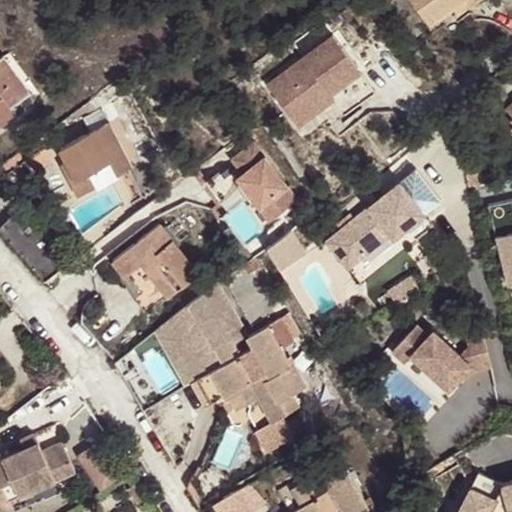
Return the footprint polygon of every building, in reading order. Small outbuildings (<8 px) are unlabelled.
[(404,0),(393,0),(387,4),(413,40),(422,33),(418,27),(422,24),(404,0)] [(410,0),(430,26),(453,8),(464,0),(410,0)] [(477,0),(464,0),(453,8),(458,14),(477,0)] [(269,81),(293,113),(328,88),(333,93),(364,69),(336,32),(269,81)] [(0,126),(17,115),(11,107),(20,101),(30,94),(3,55),(0,57),(0,126)] [(340,103),(347,113),(379,90),(364,69),(333,93),(340,103)] [(293,113),(306,129),(340,103),(333,93),(328,88),(293,113)] [(511,92),(499,104),(511,118),(511,92)] [(26,109),(20,101),(11,107),(17,115),(26,109)] [(118,174),(133,166),(110,123),(61,149),(67,160),(76,179),(90,172),(97,185),(118,174)] [(222,157),(233,170),(222,179),(239,198),(220,214),(241,239),(291,197),(243,140),(222,157)] [(97,185),(90,172),(76,179),(67,160),(62,163),(79,195),(97,185)] [(396,235),(443,197),(418,166),(340,228),(362,256),(393,231),(396,235)] [(511,198),(491,203),(509,283),(511,282),(511,198)] [(0,229),(40,280),(76,254),(22,204),(0,226),(0,229)] [(160,222),(112,259),(138,291),(133,295),(147,313),(199,272),(160,222)] [(340,228),(328,238),(350,265),(362,256),(340,228)] [(267,268),(297,252),(284,229),(255,244),(267,268)] [(246,336),(217,282),(168,320),(168,321),(199,377),(224,362),(215,347),(231,338),(234,343),(246,336)] [(294,340),(282,317),(247,336),(253,346),(240,353),(234,343),(231,338),(215,347),(224,362),(199,377),(213,402),(227,395),(229,398),(241,391),(247,403),(258,397),(272,422),(282,416),(299,407),(291,393),(308,385),(296,364),(292,366),(282,347),(294,340)] [(199,377),(168,321),(157,329),(188,383),(199,377)] [(478,369),(493,365),(485,331),(468,336),(471,344),(463,353),(436,328),(431,334),(419,322),(395,348),(408,360),(414,353),(452,388),(466,372),(474,364),(478,369)] [(121,340),(128,348),(141,338),(134,329),(121,340)] [(123,376),(142,406),(163,392),(144,362),(123,376)] [(471,377),(478,369),(474,364),(466,372),(471,377)] [(241,391),(229,398),(235,409),(247,403),(241,391)] [(293,437),(282,416),(272,422),(257,430),(268,451),(293,437)] [(76,471),(62,441),(43,450),(34,432),(21,439),(25,447),(0,458),(0,511),(22,502),(20,497),(56,480),(76,471)] [(301,505),(288,511),(376,511),(373,506),(369,508),(365,500),(346,466),(324,477),(330,488),(317,495),(308,480),(292,488),(301,505)] [(108,470),(93,480),(99,489),(114,479),(108,470)] [(139,484),(130,470),(120,477),(129,491),(139,484)] [(59,485),(56,480),(20,497),(22,502),(59,485)] [(511,511),(511,483),(489,480),(481,511),(511,511)] [(250,482),(213,503),(218,511),(249,511),(262,505),(250,482)] [(368,497),(365,500),(369,508),(373,506),(368,497)]
